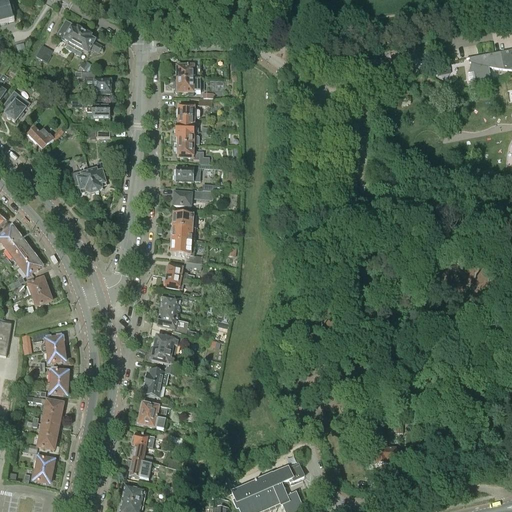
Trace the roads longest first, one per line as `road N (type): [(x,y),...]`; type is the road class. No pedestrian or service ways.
road 1 (track): [(315,466),(300,317),(311,262),(274,225),(281,64)]
road 2 (residential): [(511,501),(477,489),(347,507),(315,466)]
road 3 (tertiary): [(80,299),(92,383),(69,511)]
road 4 (tertiary): [(99,291),(67,227),(0,155)]
road 5 (tertiary): [(0,186),(58,252),(80,299)]
road 6 (residential): [(113,379),(146,246)]
road 7 (tertiary): [(90,511),(113,379)]
road 8 (residential): [(281,64),(248,46),(154,47)]
